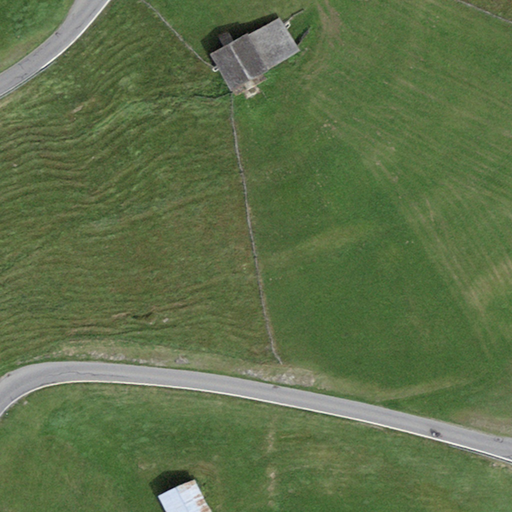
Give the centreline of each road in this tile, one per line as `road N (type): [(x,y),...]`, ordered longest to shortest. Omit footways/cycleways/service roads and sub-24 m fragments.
road 1 (tertiary): [(511,451),(177,378),(60,372),(0,394)]
road 2 (tertiary): [(0,86),(68,36),(96,0)]
